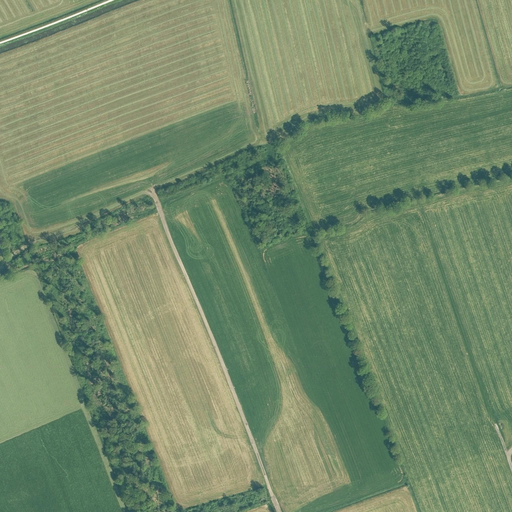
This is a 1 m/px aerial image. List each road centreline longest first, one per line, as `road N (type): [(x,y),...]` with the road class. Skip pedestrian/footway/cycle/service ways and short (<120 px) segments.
road 1 (track): [(278,511),(153,189)]
road 2 (track): [(417,198),(495,421)]
road 3 (track): [(157,203),(265,160),(270,140)]
